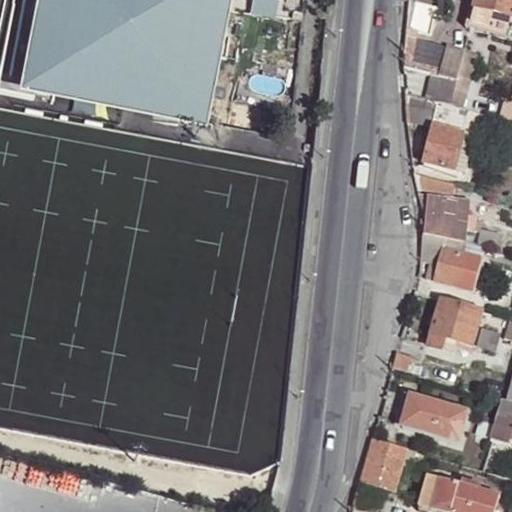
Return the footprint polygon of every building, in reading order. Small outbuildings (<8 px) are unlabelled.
[(192,118),(205,53),(214,0),(48,0),(31,86),(54,90),(192,118)] [(214,0),(205,53),(226,58),(230,35),(221,33),(227,0),(214,0)] [(511,0),(471,0),(469,10),(511,22),(511,0)] [(509,41),(511,30),(511,22),(469,10),(464,28),(509,41)] [(403,61),(404,71),(410,73),(431,77),(439,80),(447,47),(405,36),(403,61)] [(447,47),(439,80),(455,84),(458,77),(459,71),(465,52),(447,47)] [(468,75),(459,71),(458,77),(466,80),(468,75)] [(438,104),(450,108),(455,84),(439,80),(431,77),(427,101),(432,103),(438,104)] [(406,96),(408,123),(432,129),(436,112),(438,104),(432,103),(430,110),(425,109),(427,101),(406,96)] [(462,136),(468,113),(450,108),(438,104),(436,112),(432,129),(423,165),(454,172),(462,136)] [(474,139),(462,136),(454,172),(466,175),(474,139)] [(413,174),(416,192),(421,192),(421,194),(452,195),(455,186),(413,174)] [(417,198),(418,238),(442,241),(446,241),(460,242),(463,242),(464,232),(473,232),(474,222),(474,218),(481,219),(482,205),(417,198)] [(481,232),(478,245),(483,246),(497,249),(499,236),(481,232)] [(418,238),(419,259),(438,263),(436,266),(431,264),(426,279),(472,293),(479,271),(466,268),(464,265),(466,258),(445,251),(441,250),(442,241),(418,238)] [(466,268),(479,271),(482,262),(466,258),(464,265),(466,268)] [(472,348),(482,313),(441,302),(429,348),(453,355),(455,345),(472,348)] [(511,344),(511,325),(508,324),(503,342),(511,344)] [(397,350),(392,368),(405,371),(408,361),(410,354),(397,350)] [(410,354),(408,361),(414,363),(416,356),(410,354)] [(409,396),(400,427),(457,444),(466,413),(409,396)] [(487,435),(497,404),(486,401),(477,432),(487,435)] [(511,403),(508,403),(502,401),(500,405),(497,404),(487,435),(491,436),(490,440),(509,445),(511,438),(511,403)] [(406,450),(371,441),(360,484),(394,494),(406,450)] [(394,494),(360,484),(358,490),(402,502),(415,453),(406,450),(394,494)] [(430,511),(495,511),(499,500),(429,479),(420,509),(430,511)]
